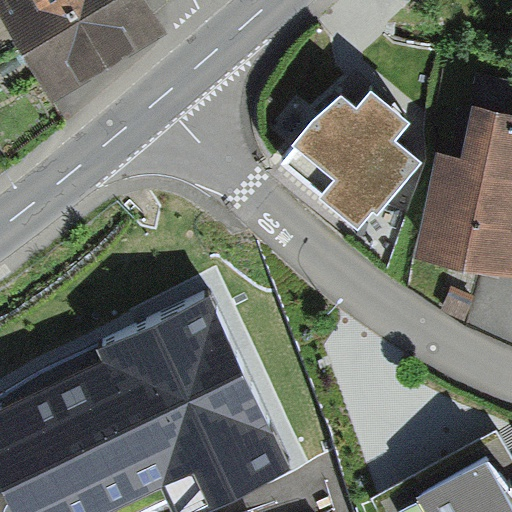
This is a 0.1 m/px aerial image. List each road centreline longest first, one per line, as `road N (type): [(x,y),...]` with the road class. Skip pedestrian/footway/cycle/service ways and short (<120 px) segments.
road 1 (residential): [(159,100),(315,250),(438,342),(511,378)]
road 2 (tertiary): [(0,226),(159,100)]
